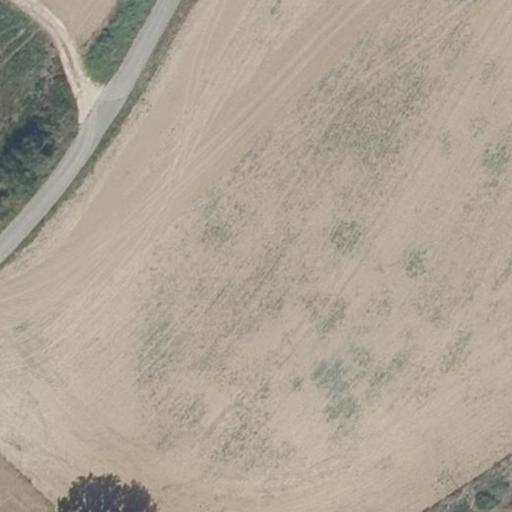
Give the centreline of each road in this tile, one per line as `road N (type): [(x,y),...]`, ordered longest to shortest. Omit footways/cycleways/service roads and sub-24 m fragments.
road 1 (unclassified): [(0,233),(66,150),(159,0)]
road 2 (track): [(93,109),(6,0)]
